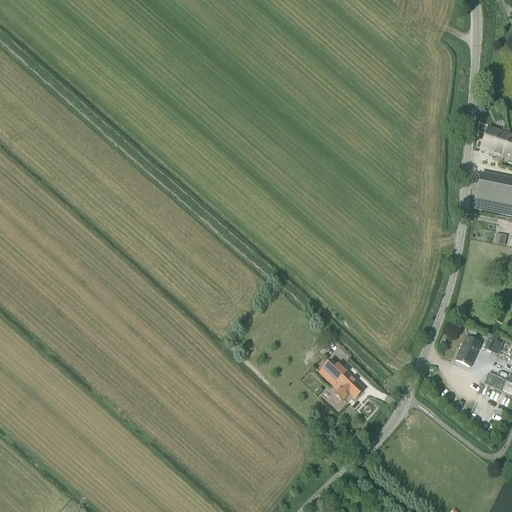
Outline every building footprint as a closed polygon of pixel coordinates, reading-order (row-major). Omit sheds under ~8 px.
[(501,159),(509,136),(488,128),(480,152),(501,159)] [(511,136),(509,136),(501,159),(511,162),(511,136)] [(511,180),(480,174),(473,210),(511,217),(511,180)] [(480,345),(465,338),(455,361),(469,368),(480,345)] [(491,353),(496,342),(489,339),(484,350),(491,353)] [(342,403),(349,395),(355,401),(364,392),(337,366),(335,368),(329,362),(318,374),(337,392),(334,395),(342,403)]
